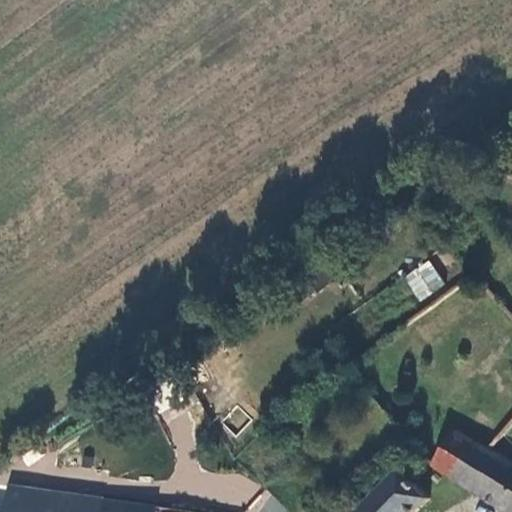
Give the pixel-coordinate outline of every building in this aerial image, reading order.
[(427,258),(402,278),(421,302),(446,282),(427,258)] [(225,421),(237,431),(249,418),(236,407),(225,421)] [(434,469),(508,511),(511,511),(511,456),(491,445),(456,429),(434,469)] [(415,511),(434,496),(405,466),(356,511),(415,511)] [(104,511),(107,497),(9,484),(5,511),(104,511)] [(132,500),(107,497),(104,511),(158,511),(160,504),(146,502),(147,496),(133,494),(132,500)]
